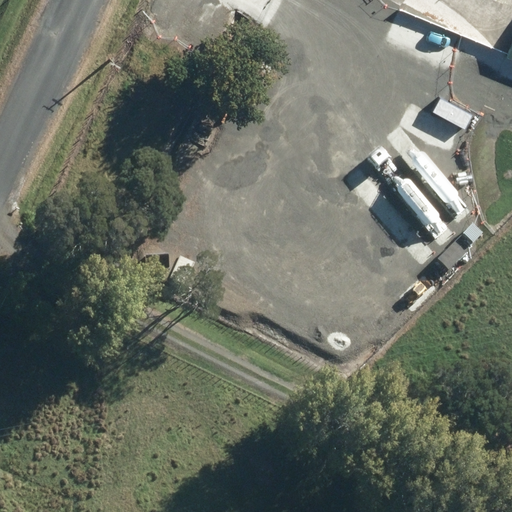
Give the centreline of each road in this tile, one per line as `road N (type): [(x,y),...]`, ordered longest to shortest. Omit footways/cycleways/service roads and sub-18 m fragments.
road 1 (unknown): [(0,225),(173,328),(511,487)]
road 2 (residential): [(0,159),(76,0)]
